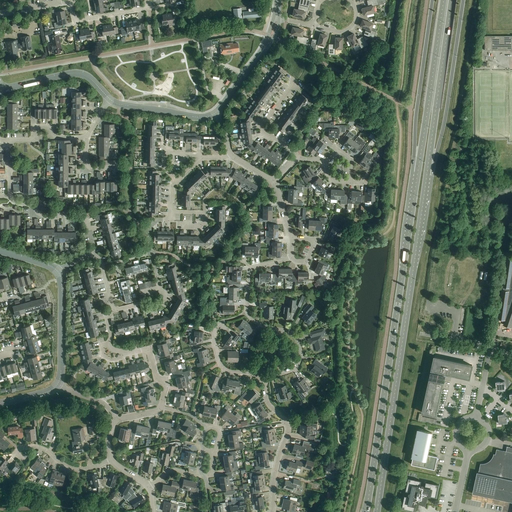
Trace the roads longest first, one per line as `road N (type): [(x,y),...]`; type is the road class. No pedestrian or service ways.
road 1 (primary): [(414,190),(365,511)]
road 2 (primary): [(376,511),(424,192)]
road 3 (residential): [(263,381),(295,369),(301,354),(289,332),(248,316),(249,268),(291,258)]
road 4 (primary): [(424,192),(463,0)]
road 5 (primary): [(424,192),(451,0)]
road 6 (primary): [(443,0),(414,190)]
road 7 (primary): [(431,0),(414,190)]
road 8 (residential): [(272,511),(288,427),(268,404),(263,381)]
road 9 (tertiary): [(0,90),(77,73),(109,99)]
road 10 (residential): [(26,462),(16,454),(34,446),(79,470),(111,459)]
